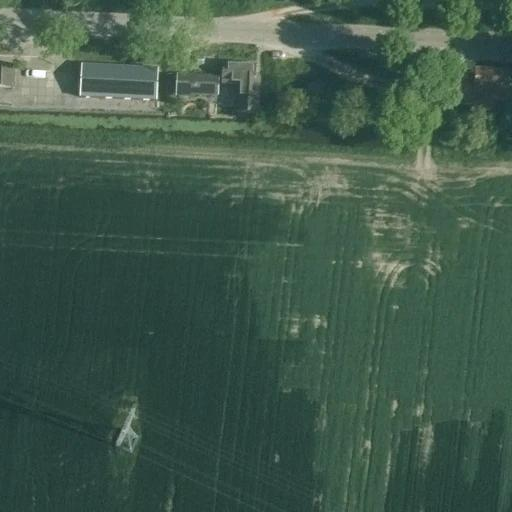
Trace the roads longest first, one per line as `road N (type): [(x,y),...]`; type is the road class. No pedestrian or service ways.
road 1 (tertiary): [(511,45),(0,20)]
road 2 (track): [(283,33),(324,62),(408,94),(423,117),(423,164)]
